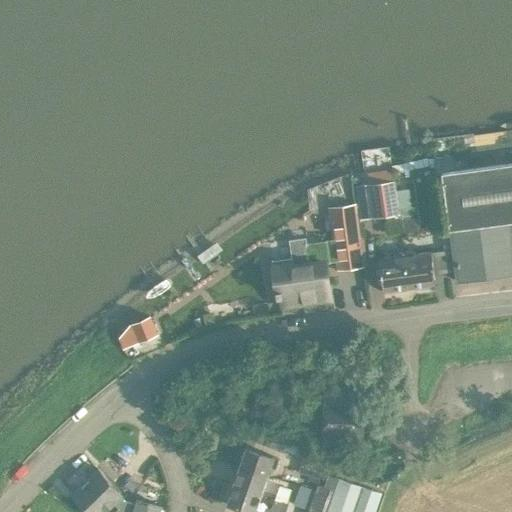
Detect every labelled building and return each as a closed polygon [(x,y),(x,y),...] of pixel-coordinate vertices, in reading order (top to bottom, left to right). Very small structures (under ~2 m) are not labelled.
[(449,229),(450,229),(457,281),(511,272),(511,240),(509,220),(511,219),(511,162),(441,172),(449,229)] [(394,180),(356,185),(361,219),(377,217),(399,214),(399,216),(388,217),(390,233),(402,232),(402,231),(397,190),(395,190),(394,180)] [(397,190),(402,231),(414,230),(412,214),(408,189),(397,190)] [(338,269),(364,266),(355,204),(329,208),(338,269)] [(405,251),(409,287),(435,284),(431,251),(415,253),(415,250),(405,251)] [(379,258),(383,291),(409,287),(405,251),(394,253),(395,256),(379,258)] [(281,296),(282,305),(330,298),(325,261),(293,266),(292,258),(272,261),(277,297),(281,296)] [(377,395),(377,419),(391,419),(391,395),(377,395)] [(195,404),(181,412),(195,435),(208,427),(195,404)] [(323,434),(363,435),(364,406),(323,404),(323,434)] [(291,430),(262,420),(255,440),(296,454),(301,437),(289,433),(291,430)] [(240,466),(239,466),(266,475),(270,466),(275,468),(278,458),(247,447),(240,466)] [(326,462),(309,457),(304,470),(322,476),(326,462)] [(234,485),(260,495),(266,475),(239,466),(233,485),(234,485)] [(72,492),(90,511),(100,511),(105,507),(109,511),(111,511),(120,505),(117,502),(114,499),(121,492),(98,467),(72,492)] [(308,510),(307,511),(375,511),(382,493),(328,474),(324,486),(317,484),(315,489),(301,484),(293,504),(308,510)] [(234,485),(227,504),(251,511),(253,511),(260,495),(234,485)] [(279,485),(275,499),(287,504),(292,489),(279,485)] [(109,511),(105,507),(100,511),(133,511),(136,504),(120,499),(117,502),(120,505),(111,511),(109,511)] [(136,504),(133,511),(158,511),(161,505),(138,499),(136,504)] [(285,511),(288,504),(287,504),(275,499),(272,506),(269,508),(267,508),(265,511),(285,511)]
